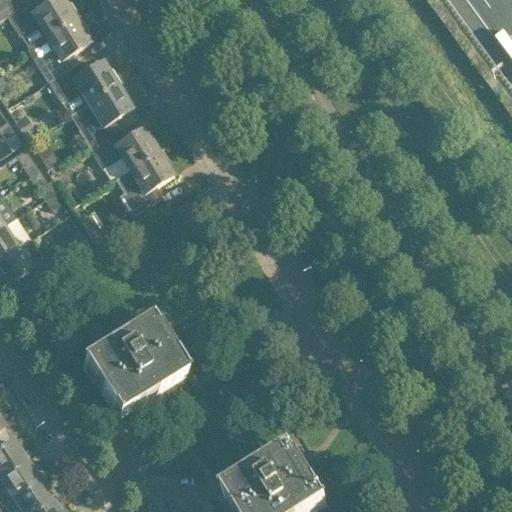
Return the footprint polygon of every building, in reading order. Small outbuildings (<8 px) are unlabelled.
[(0,0),(0,24),(7,20),(32,5),(28,0),(0,0)] [(38,27),(47,41),(75,24),(60,0),(38,14),(32,5),(7,20),(19,39),(38,27)] [(90,48),(75,24),(47,41),(55,54),(36,66),(49,86),(73,71),(67,62),(90,48)] [(79,81),(73,71),(49,86),(61,106),(61,105),(69,119),(73,116),(88,107),(116,90),(102,66),(79,81)] [(114,137),(109,128),(132,114),(116,90),(88,107),(73,116),(81,130),(78,132),(90,152),(114,137)] [(25,118),(14,125),(25,142),(35,136),(35,135),(36,135),(25,118)] [(0,130),(0,135),(5,143),(15,136),(7,125),(0,130)] [(90,152),(103,171),(111,185),(129,173),(158,156),(144,133),(121,147),(114,137),(90,152)] [(30,181),(40,175),(25,152),(15,159),(30,181)] [(129,173),(116,182),(124,196),(120,198),(119,199),(132,221),(133,220),(140,216),(141,215),(151,208),(157,205),(150,195),(158,190),(173,180),(158,156),(129,173)] [(55,158),(42,166),(47,174),(60,166),(55,158)] [(47,186),(40,175),(30,181),(38,192),(47,186)] [(56,195),(44,203),(52,214),(62,207),(55,197),(56,195)] [(97,250),(110,242),(106,236),(102,231),(103,228),(100,224),(98,223),(96,223),(84,230),(93,244),(97,250)] [(0,264),(20,251),(5,229),(0,232),(0,264)] [(34,272),(20,251),(0,264),(0,286),(4,292),(1,294),(2,295),(19,283),(24,292),(48,277),(41,267),(34,272)] [(119,421),(136,410),(137,409),(134,404),(141,400),(144,404),(145,404),(142,399),(153,392),(157,397),(186,379),(175,361),(174,362),(150,325),(149,325),(150,326),(115,348),(123,360),(119,362),(112,350),(82,368),(94,387),(101,383),(105,390),(100,394),(101,394),(118,422),(119,422),(119,421)] [(0,481),(27,464),(13,444),(0,452),(0,481)] [(253,478),(224,497),(233,511),(241,511),(242,511),(320,511),(328,507),(316,488),(314,489),(292,453),(291,454),(291,455),(257,476),(264,488),(261,490),(253,478)] [(40,484),(27,464),(0,481),(0,492),(2,491),(11,503),(40,484)] [(6,506),(2,509),(3,511),(40,511),(53,504),(40,484),(11,503),(6,506)]
